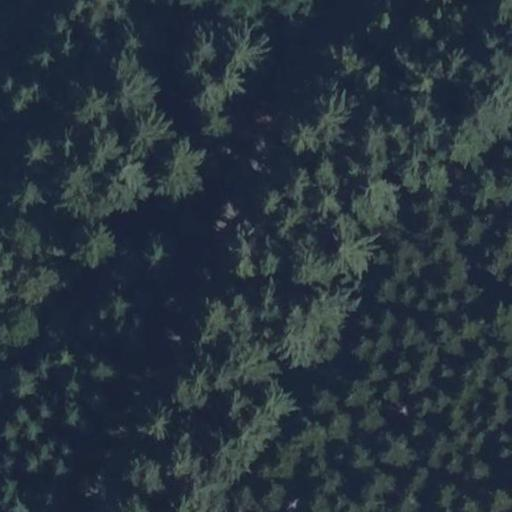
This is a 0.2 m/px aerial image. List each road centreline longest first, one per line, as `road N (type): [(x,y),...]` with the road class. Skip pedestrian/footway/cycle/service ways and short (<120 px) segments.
road 1 (tertiary): [(371,0),(102,511)]
road 2 (track): [(307,117),(178,203),(21,374),(0,384)]
